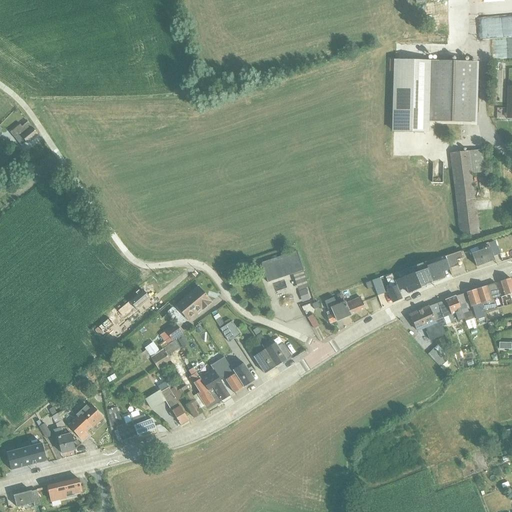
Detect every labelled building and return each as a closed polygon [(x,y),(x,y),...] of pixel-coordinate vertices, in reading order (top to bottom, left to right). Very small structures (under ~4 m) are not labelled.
[(420,5),(423,13),(428,11),(424,3),(420,5)] [(485,36),(511,34),(511,13),(484,15),(485,36)] [(452,24),(453,15),(437,15),(437,24),(452,24)] [(428,121),(430,61),(401,60),(393,60),(392,71),(391,132),(393,132),(402,132),(428,132),(428,121)] [(430,61),(428,121),(475,122),(476,62),(430,61)] [(20,124),(10,132),(21,146),(26,141),(27,142),(37,134),(28,122),(22,127),(20,124)] [(485,149),(450,154),(453,184),(460,236),(479,234),(476,206),(472,174),(478,173),(488,172),(485,149)] [(496,242),(488,244),(493,256),(500,254),(496,242)] [(493,256),(488,244),(488,243),(470,250),(476,267),(494,260),(493,256)] [(293,274),(303,271),(304,270),(297,251),(261,263),(267,283),(293,274)] [(446,259),(449,268),(459,265),(457,260),(462,258),(460,251),(445,257),(446,259)] [(449,268),(446,259),(426,267),(431,280),(436,278),(437,281),(444,278),(442,272),(450,270),(449,268)] [(303,271),(293,274),(298,291),(309,287),(303,271)] [(414,273),(395,281),(399,291),(406,288),(408,294),(416,290),(415,288),(419,286),(414,273)] [(399,291),(395,281),(392,275),(386,277),(390,289),(387,290),(393,303),(402,299),(399,291)] [(379,278),(372,280),(377,296),(384,293),(379,278)] [(511,284),(511,282),(510,279),(500,282),(505,296),(500,298),(504,307),(511,303),(511,284)] [(275,282),(277,289),(287,287),(286,280),(275,282)] [(495,283),(476,290),(483,312),(496,308),(493,299),(500,297),(495,283)] [(198,287),(175,305),(188,320),(210,303),(198,287)] [(306,289),(299,292),(302,302),(310,299),(306,289)] [(114,326),(116,329),(145,305),(143,303),(149,298),(143,290),(125,305),(123,302),(115,308),(118,311),(95,330),(101,337),(105,334),(114,326)] [(483,312),(476,290),(466,293),(471,307),(472,306),(476,320),(485,317),(483,312)] [(345,301),(343,302),(350,315),(365,309),(358,292),(351,296),(353,300),(346,303),(345,301)] [(463,294),(455,296),(464,319),(468,329),(476,327),(471,311),(469,312),(463,294)] [(455,296),(429,307),(442,336),(446,334),(442,326),(450,322),(451,323),(457,320),(458,321),(464,319),(455,296)] [(350,315),(343,302),(337,305),(334,297),(324,302),(328,310),(331,309),(331,310),(326,313),(328,316),(327,317),(330,324),(350,315)] [(318,301),(312,304),(314,311),(321,309),(318,301)] [(442,336),(429,307),(410,315),(410,316),(417,332),(426,328),(427,332),(426,332),(430,341),(442,336)] [(313,315),(307,318),(313,328),(319,326),(313,315)] [(219,317),(215,320),(220,328),(225,325),(219,317)] [(232,321),(226,325),(235,339),(238,337),(240,335),(232,321)] [(176,338),(181,334),(183,333),(175,324),(165,331),(160,335),(160,336),(159,337),(161,340),(162,339),(164,341),(159,345),(163,349),(167,346),(167,345),(171,341),(172,341),(176,338)] [(198,325),(195,327),(196,329),(195,329),(199,334),(204,330),(201,326),(200,327),(198,325)] [(235,339),(226,325),(220,329),(229,342),(232,340),(235,339)] [(114,326),(105,334),(112,343),(121,336),(116,329),(114,326)] [(262,347),(268,343),(261,333),(256,336),(261,345),(262,347)] [(181,334),(176,338),(183,348),(189,345),(181,334)] [(268,343),(262,347),(276,367),(291,357),(283,343),(277,347),(273,340),(268,343)] [(167,346),(163,349),(168,356),(180,348),(175,341),(167,346)] [(151,357),(160,351),(153,342),(145,348),(151,357)] [(262,347),(261,345),(255,350),(258,354),(253,357),(265,374),(276,367),(262,347)] [(431,351),(427,354),(440,367),(444,370),(450,364),(434,348),(431,351)] [(160,351),(151,357),(156,367),(159,371),(172,363),(168,356),(163,349),(160,351)] [(145,351),(136,357),(141,364),(150,358),(145,351)] [(208,392),(199,378),(187,357),(182,360),(187,367),(186,367),(192,375),(189,377),(193,383),(199,392),(197,394),(193,397),(200,409),(204,406),(205,407),(214,401),(208,392)] [(243,388),(229,366),(224,358),(211,365),(214,369),(220,381),(225,378),(226,380),(234,393),(243,388)] [(237,361),(229,366),(243,388),(254,380),(243,363),(239,366),(237,361)] [(214,369),(199,378),(208,392),(214,388),(221,401),(230,396),(220,381),(214,369)] [(114,374),(107,378),(109,383),(116,378),(114,374)] [(200,409),(193,397),(186,386),(185,386),(184,385),(180,387),(178,385),(172,389),(166,379),(164,380),(166,382),(177,401),(182,397),(184,400),(186,399),(188,403),(186,405),(194,418),(203,412),(200,409)] [(177,401),(166,382),(158,387),(160,390),(136,405),(146,412),(151,409),(165,401),(172,411),(169,413),(173,419),(176,417),(181,426),(189,421),(177,401)] [(124,388),(119,388),(119,390),(122,394),(124,394),(130,394),(129,386),(123,386),(124,388)] [(214,388),(208,392),(214,401),(216,404),(221,401),(214,388)] [(214,401),(205,407),(207,410),(216,404),(214,401)] [(78,417),(68,426),(82,440),(87,435),(85,432),(90,426),(91,427),(102,417),(91,404),(88,407),(86,406),(76,415),(78,417)] [(53,407),(49,410),(53,416),(52,417),(56,424),(58,429),(53,430),(58,447),(60,447),(62,454),(75,450),(70,432),(53,407)] [(116,407),(107,410),(110,426),(122,423),(119,413),(116,407)] [(139,408),(132,412),(134,417),(142,414),(139,408)] [(117,430),(114,431),(118,441),(121,440),(121,441),(155,428),(152,419),(147,420),(144,415),(132,419),(131,415),(123,417),(126,424),(116,427),(117,430)] [(42,425),(39,427),(46,439),(52,435),(45,423),(42,425)] [(19,439),(6,442),(8,450),(21,446),(19,439)] [(41,443),(30,446),(34,464),(46,461),(41,443)] [(30,446),(18,449),(23,467),(34,464),(30,446)] [(23,467),(18,449),(6,452),(11,470),(23,467)] [(78,479),(47,486),(51,502),(67,498),(74,496),(74,494),(82,492),(78,479)] [(31,491),(14,496),(17,507),(23,506),(24,510),(34,508),(35,511),(42,511),(36,490),(31,492),(31,491)]
